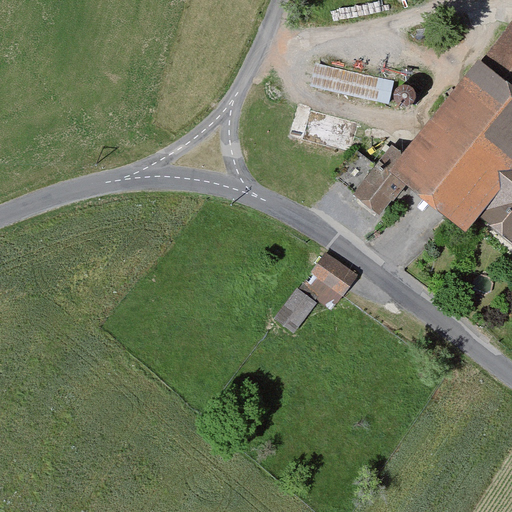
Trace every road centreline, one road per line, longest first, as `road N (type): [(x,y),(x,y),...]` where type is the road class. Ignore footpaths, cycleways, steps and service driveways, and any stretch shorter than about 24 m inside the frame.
road 1 (unclassified): [(511,394),(249,197)]
road 2 (unclassified): [(140,185),(0,228)]
road 3 (unclassified): [(229,125),(270,0)]
